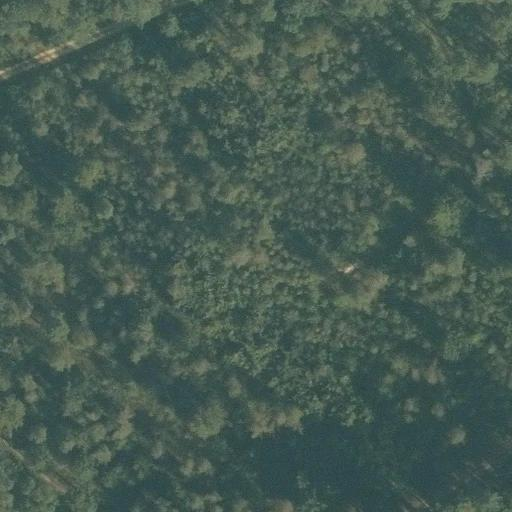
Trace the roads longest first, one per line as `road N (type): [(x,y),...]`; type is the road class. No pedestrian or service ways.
road 1 (track): [(410,0),(489,129),(492,164),(431,206)]
road 2 (track): [(0,76),(179,0)]
road 3 (track): [(0,429),(93,511)]
